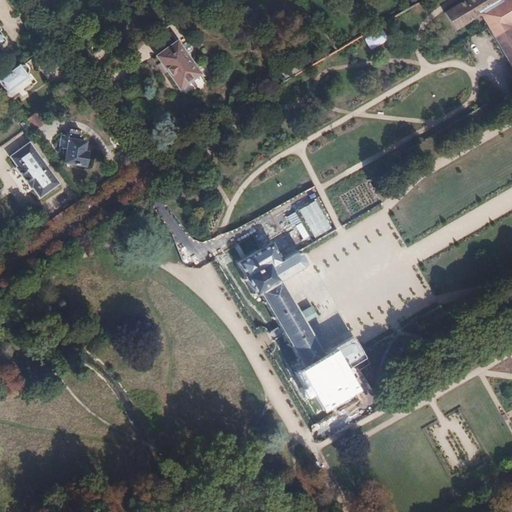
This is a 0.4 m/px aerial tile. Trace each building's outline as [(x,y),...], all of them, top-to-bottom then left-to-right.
[(511,28),(511,27),(511,26),(511,0),(504,0),(502,2),(500,0),(466,0),(445,13),(455,30),(481,14),(511,66),(511,28)] [(369,48),(387,41),(382,29),(364,36),(369,48)] [(156,56),(179,88),(200,74),(177,41),(156,56)] [(18,64),(0,77),(0,85),(5,92),(27,76),(18,64)] [(0,85),(0,99),(6,108),(13,103),(5,92),(0,85)] [(25,120),(33,130),(42,124),(34,113),(25,120)] [(63,161),(82,165),(83,162),(85,162),(86,162),(87,155),(86,154),(85,154),(86,151),(82,151),(84,140),(78,139),(79,130),(69,128),(63,161)] [(32,186),(39,197),(58,183),(29,142),(9,156),(17,166),(15,167),(30,188),(32,186)] [(317,404),(350,385),(339,366),(358,355),(357,354),(350,342),(325,356),(306,325),(299,314),(280,282),(307,266),(302,257),(299,252),(282,262),(271,244),(236,265),(243,276),(240,277),(252,298),(256,296),(300,371),(297,373),(309,394),(311,393),(317,404)] [(299,314),(306,325),(319,318),(315,312),(312,306),(299,314)]
